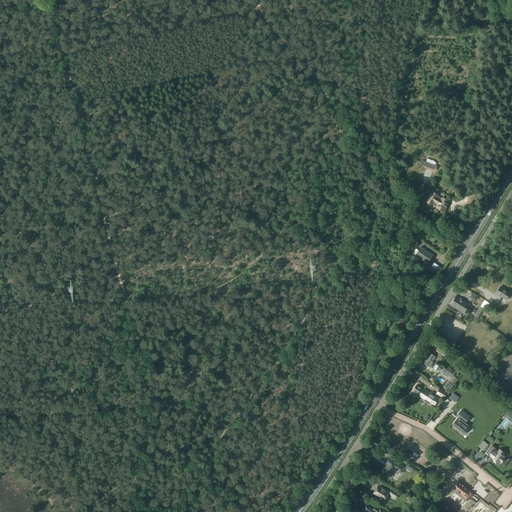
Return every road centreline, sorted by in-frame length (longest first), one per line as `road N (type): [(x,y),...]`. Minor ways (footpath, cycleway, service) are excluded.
road 1 (track): [(165,511),(302,320),(369,248),(363,224),(323,191),(340,147),(338,116),(255,0)]
road 2 (unknown): [(126,490),(199,364),(180,261),(196,206),(194,97),(242,34),(248,6)]
road 3 (unclassified): [(311,511),(511,192)]
road 4 (primary): [(351,433),(506,182)]
road 5 (track): [(46,0),(115,260)]
road 6 (track): [(115,260),(146,383),(126,490)]
road 7 (track): [(422,0),(387,166),(378,173),(340,147)]
road 8 (track): [(115,260),(0,307)]
